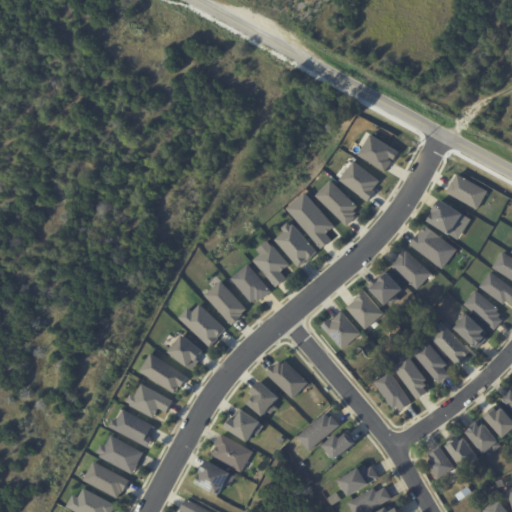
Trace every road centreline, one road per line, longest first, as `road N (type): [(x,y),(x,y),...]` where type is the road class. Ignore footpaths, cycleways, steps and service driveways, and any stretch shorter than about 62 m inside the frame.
road 1 (tertiary): [(202,0),(444,131)]
road 2 (residential): [(444,131),(389,228),(285,321)]
road 3 (residential): [(285,321),(221,385),(146,511)]
road 4 (residential): [(285,321),(395,450)]
road 5 (residential): [(395,450),(511,351)]
